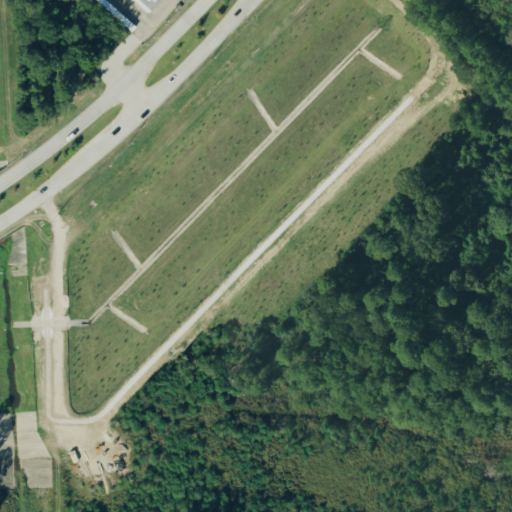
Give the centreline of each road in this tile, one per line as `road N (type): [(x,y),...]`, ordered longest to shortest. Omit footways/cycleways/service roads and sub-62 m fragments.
road 1 (secondary): [(0,222),(118,133),(250,0)]
road 2 (secondary): [(204,0),(96,107),(0,181)]
